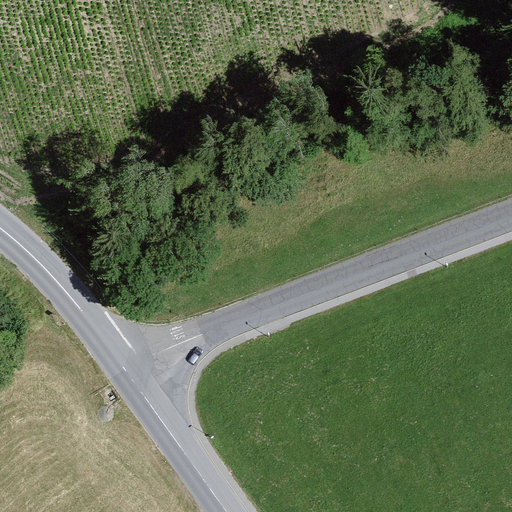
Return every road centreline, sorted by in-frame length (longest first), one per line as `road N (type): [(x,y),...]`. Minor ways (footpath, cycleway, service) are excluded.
road 1 (unclassified): [(511,219),(125,368)]
road 2 (secondary): [(0,230),(77,305),(125,368)]
road 3 (secondary): [(125,368),(228,511)]
